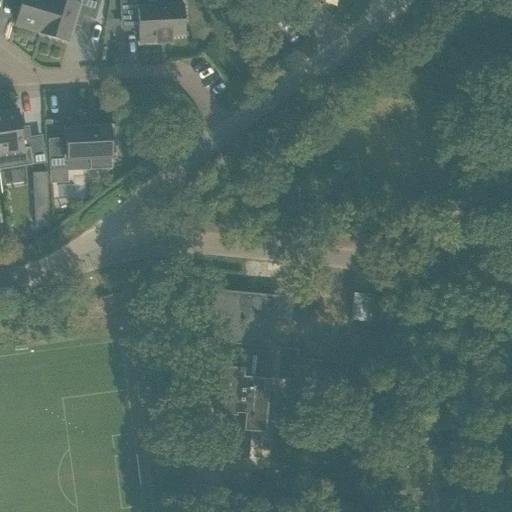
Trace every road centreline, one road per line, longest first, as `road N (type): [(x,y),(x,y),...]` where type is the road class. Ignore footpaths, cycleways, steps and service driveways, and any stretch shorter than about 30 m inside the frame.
road 1 (residential): [(511,278),(109,234)]
road 2 (track): [(164,244),(199,511)]
road 3 (residential): [(13,77),(178,72),(227,128)]
road 4 (residential): [(109,234),(227,128)]
road 5 (residential): [(227,128),(334,46)]
